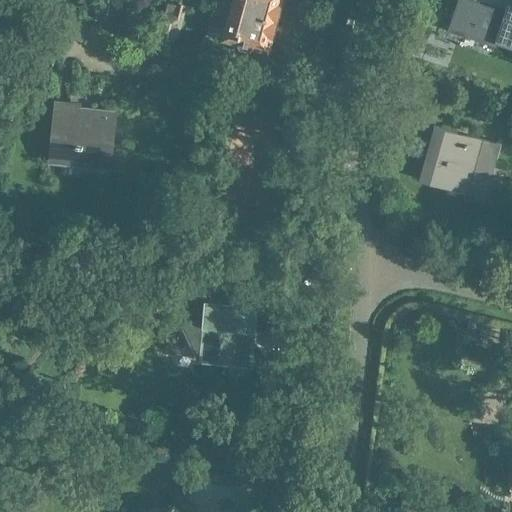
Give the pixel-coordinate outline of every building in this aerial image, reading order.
[(218,0),(217,5),(276,20),(281,0),(218,0)] [(499,39),(511,43),(511,2),(508,12),(473,0),(458,0),(449,27),(497,43),(499,39)] [(155,30),(178,37),(186,5),(176,3),(176,5),(167,2),(165,9),(161,8),(155,30)] [(276,20),(217,5),(213,20),(225,23),(221,35),(206,31),(203,42),(221,47),(224,38),(238,42),(240,45),(250,48),(257,46),(268,49),(276,20)] [(84,42),(111,52),(118,34),(90,24),(84,42)] [(49,161),(110,167),(116,110),(79,107),(79,102),(55,100),(49,161)] [(465,197),(484,202),(495,161),(469,153),(473,136),(434,125),(419,178),(467,192),(465,197)] [(191,346),(200,347),(198,362),(253,367),(258,305),(204,300),(202,324),(182,322),(191,346)] [(237,445),(203,442),(201,471),(235,474),(237,445)] [(173,446),(151,445),(150,459),(172,461),(173,446)] [(182,511),(173,503),(164,511),(182,511)]
